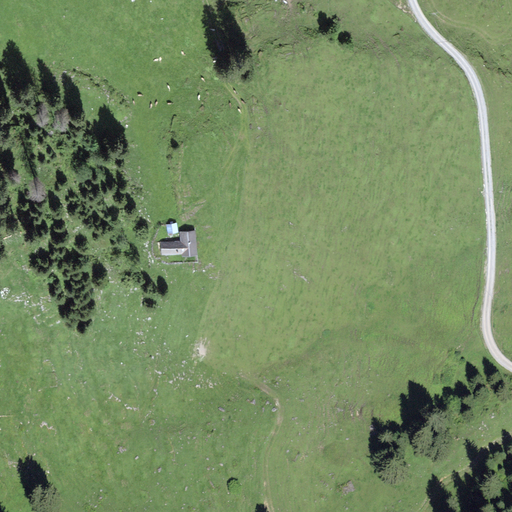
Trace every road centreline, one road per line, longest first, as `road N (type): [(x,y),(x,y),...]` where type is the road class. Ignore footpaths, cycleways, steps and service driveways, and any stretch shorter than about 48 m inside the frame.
road 1 (track): [(204,0),(243,116),(214,197),(215,295),(240,363),(279,405),(265,460),(270,511)]
road 2 (track): [(412,0),(473,73),(483,113),(491,265),(486,330),(511,367)]
road 3 (track): [(418,511),(441,483),(511,431)]
